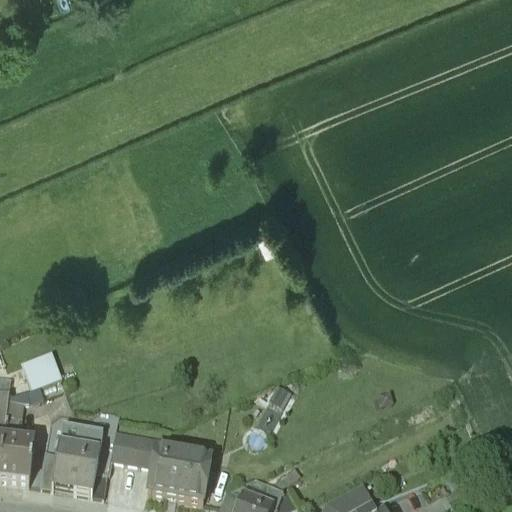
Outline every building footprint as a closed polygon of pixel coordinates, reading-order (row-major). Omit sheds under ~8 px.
[(68,0),(51,0),(60,21),(75,16),(68,0)] [(21,368),(30,395),(62,385),(53,358),(21,368)] [(279,415),(290,395),(269,383),(258,403),(279,415)] [(9,403),(0,401),(0,442),(4,443),(9,406),(9,403)] [(23,407),(9,406),(4,443),(14,445),(19,437),(23,407)] [(102,435),(62,427),(56,461),(53,486),(74,490),(73,494),(91,497),(95,474),(98,454),(99,454),(102,435)] [(158,444),(115,436),(110,462),(152,470),(155,452),(156,452),(158,444)] [(14,445),(4,443),(0,470),(0,482),(29,486),(33,447),(14,445)] [(156,452),(155,452),(152,470),(147,495),(202,505),(206,484),(211,483),(212,477),(208,474),(210,462),(156,452)] [(56,461),(44,459),(40,488),(52,490),(53,486),(56,461)] [(107,476),(95,474),(91,497),(103,499),(107,476)] [(280,482),(269,490),(279,494),(284,488),(280,482)] [(263,506),(242,498),(236,511),(276,511),(283,496),(279,494),(269,490),(263,506)] [(325,511),(362,511),(371,507),(362,491),(327,509),(325,511)] [(225,495),(218,511),(236,511),(242,498),(230,493),(225,495)]
